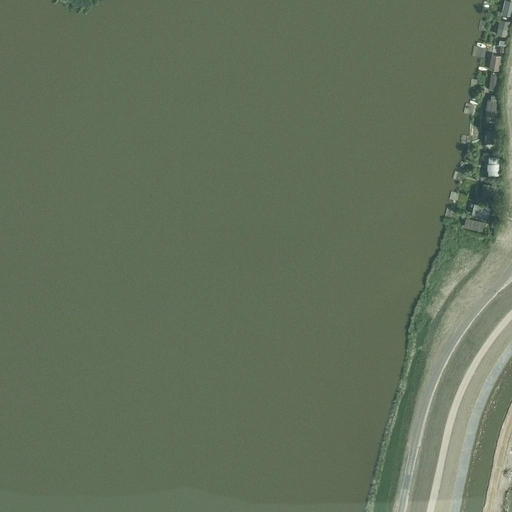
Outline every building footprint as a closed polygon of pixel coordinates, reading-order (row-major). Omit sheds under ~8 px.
[(510,35),(511,25),(511,20),(501,18),(498,32),(510,35)] [(500,70),(503,55),(494,54),(492,69),(500,70)] [(499,85),(500,80),(499,80),(499,76),(491,75),(490,90),(497,91),(498,85),(499,85)] [(497,114),(499,96),(492,96),(491,100),(488,100),(486,113),(497,114)] [(497,143),(496,130),(486,130),(486,143),(497,143)] [(500,174),(500,156),(489,155),(489,161),(488,161),(488,167),(489,167),(489,174),(500,174)] [(499,195),(501,186),(485,182),(483,192),(499,195)] [(489,216),(491,206),(475,202),(473,212),(482,215),(482,217),(484,218),(485,215),(489,216)] [(483,230),(485,222),(467,217),(464,226),(483,230)]
